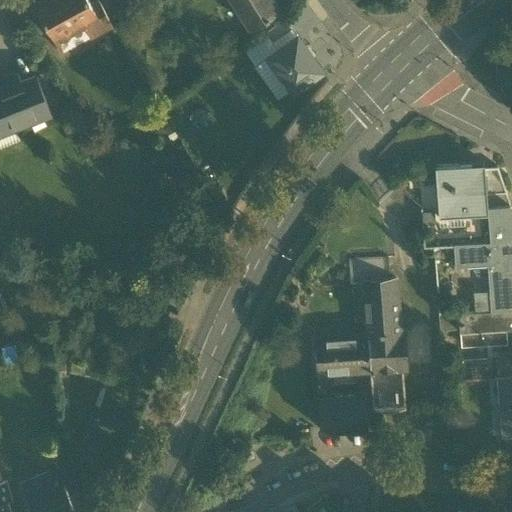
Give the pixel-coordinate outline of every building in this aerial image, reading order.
[(23,0),(17,3),(35,35),(48,28),(33,0),(23,0)] [(53,37),(81,22),(96,14),(90,3),(88,0),(33,0),(48,28),(53,37)] [(97,0),(95,0),(90,3),(96,14),(81,22),(82,24),(83,23),(89,35),(111,24),(97,0)] [(231,0),(249,27),(278,7),(273,0),(231,0)] [(285,18),(265,32),(272,42),(292,28),(285,18)] [(272,42),(277,49),(296,34),(292,28),(272,42)] [(241,49),(253,65),(268,55),(277,49),(272,42),(265,32),(241,49)] [(277,49),(268,55),(292,89),(321,68),(296,34),(277,49)] [(277,99),(292,89),(268,55),(253,65),(277,99)] [(0,79),(0,88),(21,80),(18,72),(0,79)] [(0,125),(28,115),(41,110),(47,107),(34,75),(21,80),(0,88),(0,125)] [(34,120),(38,122),(40,117),(44,116),(41,110),(28,115),(30,121),(34,120)] [(0,125),(0,133),(15,127),(30,121),(28,115),(0,125)] [(0,133),(0,143),(19,136),(15,127),(0,133)] [(463,213),(487,211),(485,192),(484,167),(483,162),(435,167),(439,215),(463,213)] [(484,167),(485,192),(505,190),(497,166),(484,167)] [(487,211),(487,215),(511,207),(505,190),(485,192),(487,211)] [(487,215),(489,238),(511,236),(511,210),(511,207),(487,215)] [(464,221),(463,213),(439,215),(440,223),(464,221)] [(491,285),(492,306),(511,304),(511,236),(489,238),(461,240),(461,250),(465,249),(466,261),(489,259),(491,285)] [(454,261),(466,261),(465,249),(461,250),(461,240),(452,241),(454,261)] [(387,252),(366,254),(368,277),(389,276),(387,252)] [(362,277),(368,277),(366,254),(349,255),(351,279),(362,278),(362,277)] [(372,405),(372,406),(406,403),(402,362),(405,362),(402,327),(400,327),(395,276),(389,276),(368,277),(362,277),(362,278),(362,279),(365,319),(366,333),(368,333),(371,368),(369,369),(371,394),(372,405)] [(365,319),(362,279),(351,280),(354,320),(365,319)] [(472,287),(473,307),(492,306),(491,285),(472,287)] [(460,327),(479,325),(505,323),(511,322),(511,304),(492,306),(473,307),(438,310),(439,328),(460,327)] [(505,335),(505,323),(479,325),(480,333),(483,333),(483,336),(505,335)] [(506,340),(505,335),(483,336),(483,333),(480,333),(479,325),(460,327),(461,343),(506,340)] [(314,337),(316,373),(331,372),(369,369),(371,368),(368,333),(366,333),(314,337)] [(18,340),(0,343),(4,362),(22,358),(18,340)] [(55,348),(56,386),(68,386),(66,348),(55,348)] [(511,355),(495,356),(496,374),(501,374),(511,372),(511,355)] [(107,364),(71,356),(69,369),(104,377),(105,373),(107,364)] [(107,364),(105,373),(148,389),(153,377),(108,360),(107,364)] [(316,373),(318,396),(333,395),(331,372),(316,373)] [(498,402),(501,434),(511,432),(511,372),(501,374),(503,401),(498,402)] [(318,396),(320,431),(367,429),(365,405),(364,394),(333,395),(318,396)] [(364,394),(365,405),(372,405),(371,394),(364,394)] [(456,409),(439,410),(441,436),(458,435),(456,409)] [(62,440),(51,443),(52,447),(53,458),(55,467),(57,480),(61,479),(67,478),(62,440)] [(43,461),(53,458),(52,447),(40,451),(43,461)] [(55,467),(49,469),(52,477),(51,477),(54,485),(62,481),(61,479),(57,480),(55,467)] [(17,481),(29,511),(62,511),(72,508),(62,481),(54,485),(51,477),(52,477),(49,469),(17,481)] [(0,500),(7,499),(11,497),(6,479),(0,480),(0,500)] [(7,499),(0,500),(0,511),(4,511),(10,509),(7,499)]
